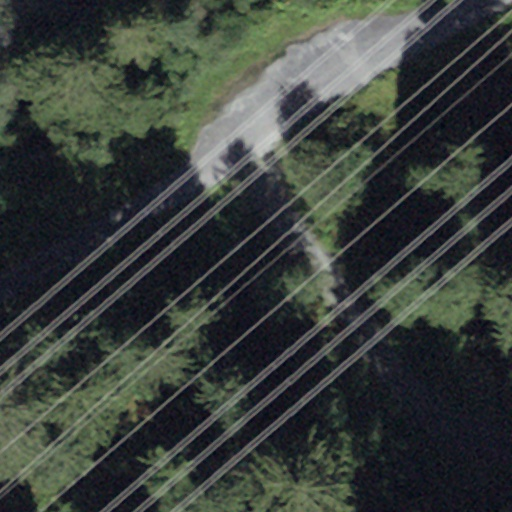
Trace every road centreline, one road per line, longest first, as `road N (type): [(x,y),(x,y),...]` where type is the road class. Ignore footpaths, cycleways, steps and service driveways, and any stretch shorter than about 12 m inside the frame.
road 1 (track): [(506,0),(342,78),(0,282)]
road 2 (track): [(232,145),(424,426),(511,432)]
